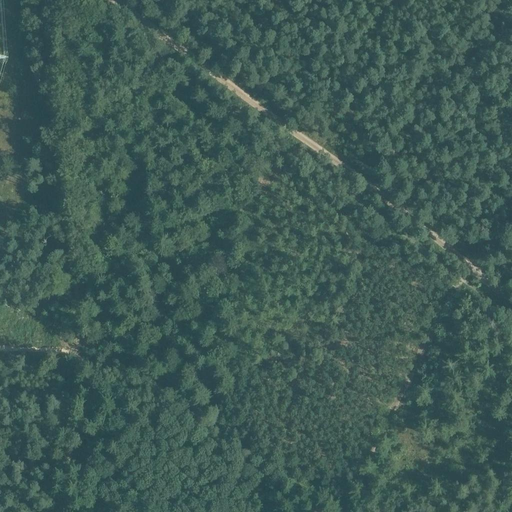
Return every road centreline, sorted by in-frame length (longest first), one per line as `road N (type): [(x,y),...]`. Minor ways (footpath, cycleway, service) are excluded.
road 1 (track): [(114,0),(469,269)]
road 2 (track): [(78,356),(41,0)]
road 3 (track): [(78,356),(65,511)]
